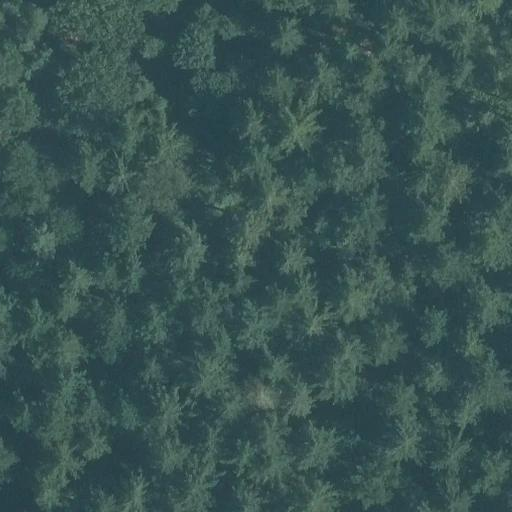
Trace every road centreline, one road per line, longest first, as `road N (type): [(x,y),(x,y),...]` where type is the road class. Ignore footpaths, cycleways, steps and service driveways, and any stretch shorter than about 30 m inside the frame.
road 1 (track): [(229,0),(316,237),(380,451),(387,511)]
road 2 (track): [(511,377),(236,9)]
